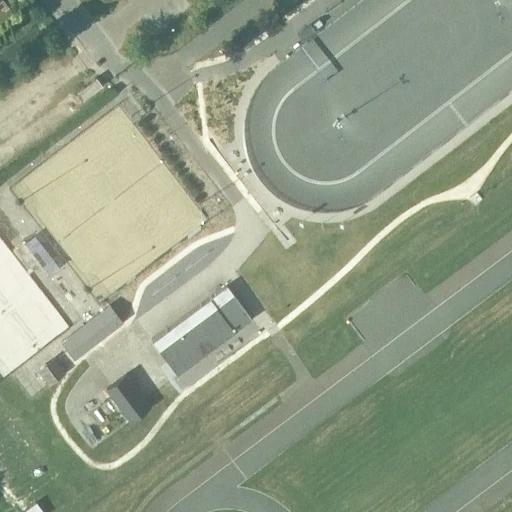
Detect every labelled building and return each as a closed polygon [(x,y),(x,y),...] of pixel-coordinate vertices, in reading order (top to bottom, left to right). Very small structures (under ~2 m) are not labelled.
[(103,86),(97,78),(77,93),(83,101),(103,86)] [(31,234),(22,242),(49,272),(59,263),(31,234)] [(254,319),(229,285),(154,341),(180,375),(254,319)] [(110,305),(61,343),(75,361),(124,324),(110,305)] [(37,370),(49,386),(66,373),(54,358),(37,370)] [(109,389),(133,421),(152,407),(128,374),(109,389)] [(43,511),(37,503),(23,511),(43,511)]
